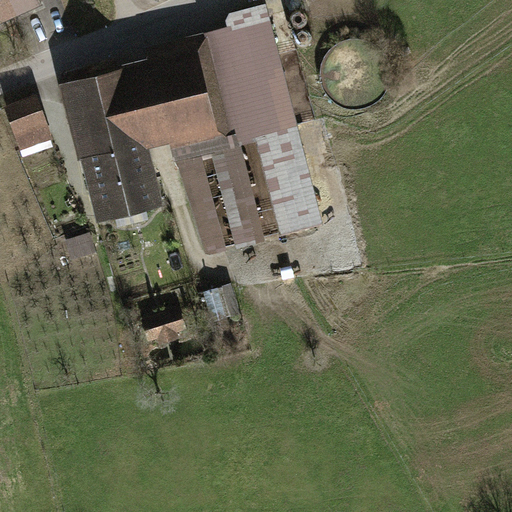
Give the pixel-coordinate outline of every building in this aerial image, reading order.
[(36,0),(0,0),(0,17),(36,1),(36,0)] [(151,51),(177,154),(294,126),(264,8),(232,16),(228,21),(230,31),(151,51)] [(132,98),(126,72),(71,86),(86,147),(139,133),(130,99),(132,98)] [(35,98),(7,109),(16,132),(44,121),(35,98)] [(139,133),(86,147),(103,215),(155,202),(150,179),(156,177),(154,173),(148,174),(139,133)] [(89,235),(70,241),(74,256),(93,251),(89,235)] [(228,284),(204,291),(212,320),(237,313),(228,284)] [(177,311),(146,321),(151,337),(159,334),(161,339),(175,335),(174,329),(182,326),(177,311)]
